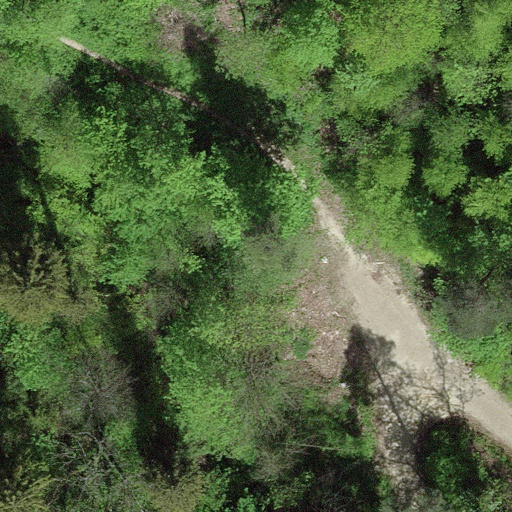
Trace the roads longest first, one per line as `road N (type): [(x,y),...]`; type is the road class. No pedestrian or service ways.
road 1 (track): [(366,298),(414,511)]
road 2 (track): [(511,422),(366,298)]
